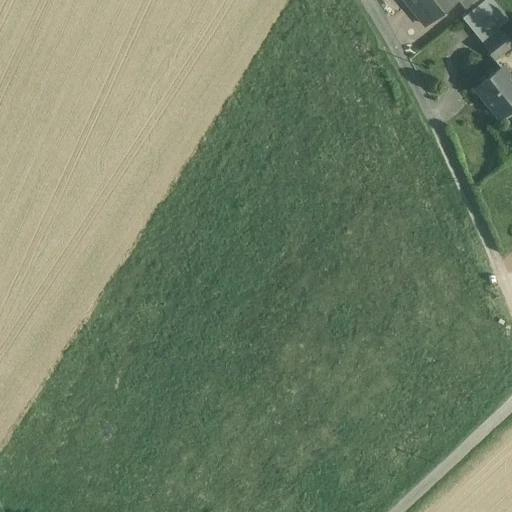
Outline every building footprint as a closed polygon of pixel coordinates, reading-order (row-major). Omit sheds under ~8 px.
[(406,0),(426,24),(456,0),(406,0)] [(484,0),(457,0),(468,14),(484,0)] [(507,19),(490,0),(484,0),(468,14),(463,18),(482,41),(507,19)] [(502,31),(484,46),(494,58),(511,44),(502,31)] [(511,82),(501,67),(475,86),(499,119),(511,109),(511,82)]
